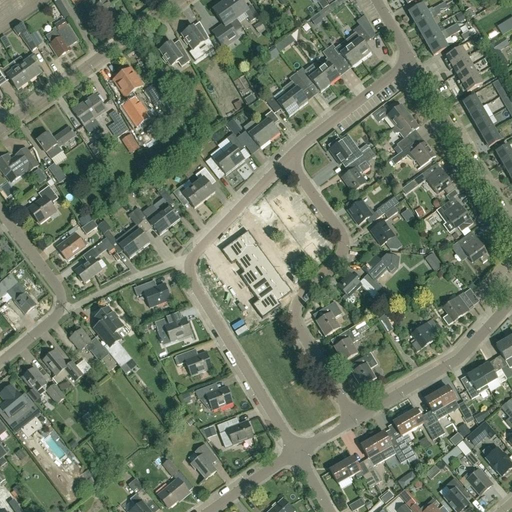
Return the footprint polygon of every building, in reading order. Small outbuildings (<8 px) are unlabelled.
[(103,23),(116,15),(108,0),(106,1),(105,0),(71,0),(76,6),(82,2),(89,12),(94,9),(103,23)] [(251,22),(259,16),(251,5),(246,9),(240,0),(229,0),(226,3),(237,19),(245,13),(251,22)] [(324,0),(322,0),(318,3),(322,8),(327,4),(324,0)] [(213,33),(215,36),(224,48),(231,44),(239,37),(230,24),(237,19),(226,3),(214,11),(224,25),(213,33)] [(409,13),(415,24),(447,6),(445,3),(433,9),(432,8),(427,11),(424,5),(409,13)] [(415,24),(421,35),(436,27),(432,20),(437,18),(437,17),(449,10),(447,6),(415,24)] [(60,57),(68,52),(70,51),(69,48),(78,42),(68,27),(67,27),(63,21),(55,26),(59,32),(57,33),(60,38),(49,45),(58,59),(60,57)] [(260,35),(266,30),(261,22),(254,27),(260,35)] [(32,53),(37,48),(23,24),(13,30),(18,37),(20,36),(32,53)] [(421,35),(427,46),(442,38),(459,28),(457,24),(445,31),(440,34),(436,27),(421,35)] [(196,32),(193,28),(192,26),(186,31),(187,32),(182,36),(185,40),(183,41),(187,46),(188,45),(193,51),(197,48),(198,50),(210,41),(203,29),(198,32),(196,32)] [(361,62),(371,54),(364,45),(370,40),(359,26),(353,32),(355,34),(346,42),(361,62)] [(444,41),(449,38),(461,31),(459,28),(442,38),(427,46),(434,57),(448,48),(444,41)] [(468,32),(461,36),(464,41),(471,37),(468,32)] [(8,52),(12,50),(5,37),(0,40),(8,52)] [(351,69),(361,62),(346,42),(335,50),(332,47),(327,50),(338,65),(344,60),(351,69)] [(178,53),(172,45),(170,43),(166,46),(165,45),(160,48),(161,50),(159,51),(163,57),(162,58),(165,63),(167,62),(170,66),(175,63),(177,63),(181,68),(190,61),(183,50),(178,53)] [(486,50),(501,71),(509,65),(500,52),(494,44),(486,50)] [(478,76),(481,74),(480,72),(477,74),(468,59),(472,57),(471,56),(467,58),(462,49),(447,57),(448,60),(445,61),(451,72),(454,70),(460,81),(457,83),(463,93),(466,91),(467,93),(483,85),(478,76)] [(332,70),(338,65),(327,50),(323,54),(327,59),(325,61),(327,64),(318,71),(330,87),(339,79),(332,70)] [(40,75),(31,63),(37,59),(34,54),(28,58),(29,60),(24,64),(20,58),(14,63),(18,68),(29,83),(40,75)] [(14,63),(14,62),(8,66),(3,70),(2,69),(0,69),(0,74),(2,74),(5,78),(7,77),(10,80),(18,91),(29,83),(18,68),(14,63)] [(302,69),(295,74),(307,90),(313,85),(320,94),(330,87),(318,71),(309,79),(302,69)] [(130,70),(114,81),(128,102),(125,104),(126,106),(121,109),(127,118),(132,115),(134,117),(144,110),(136,98),(133,93),(142,87),(130,70)] [(291,83),(283,90),(298,111),(308,104),(301,94),(307,90),(295,74),(289,80),(291,83)] [(503,91),(498,81),(492,85),(498,94),(503,91)] [(148,94),(156,106),(162,102),(165,106),(168,104),(157,88),(148,94)] [(270,93),(267,96),(269,97),(265,100),(276,114),(282,109),(289,118),(298,111),(283,90),(273,98),(270,93)] [(259,101),(263,98),(257,91),(255,93),(259,101)] [(89,134),(99,127),(95,120),(106,112),(95,96),(73,111),(89,134)] [(255,101),(251,96),(245,100),(249,106),(255,101)] [(481,108),(475,97),(475,96),(463,103),(469,114),(481,108)] [(511,105),(507,97),(502,101),(506,108),(511,105)] [(384,109),(374,117),(379,123),(387,117),(395,128),(409,118),(400,106),(388,115),(384,109)] [(469,114),(476,126),(488,119),(481,108),(469,114)] [(116,139),(128,131),(115,111),(109,116),(114,124),(108,128),(116,139)] [(270,143),(279,135),(272,126),(278,121),(272,112),(265,118),(268,121),(258,128),(270,143)] [(396,145),(401,152),(411,145),(406,138),(418,129),(409,118),(395,128),(392,131),(395,135),(398,135),(399,134),(404,140),(396,145)] [(476,126),(482,137),(494,130),(488,119),(476,126)] [(253,141),(260,150),(270,143),(258,128),(253,121),(244,128),(247,132),(237,139),(244,148),(247,145),(253,141)] [(51,160),(61,153),(59,148),(75,137),(69,129),(52,140),(48,134),(37,141),(46,154),(47,153),(51,160)] [(500,141),(501,141),(504,139),(501,134),(498,136),(494,130),(482,137),(488,148),(500,141)] [(233,147),(224,154),(235,169),(245,162),(238,153),(244,148),(237,139),(233,134),(227,139),(233,147)] [(346,160),(348,159),(352,156),(356,153),(358,151),(351,142),(346,146),(342,141),(328,151),(339,166),(341,164),(346,160)] [(420,168),(434,157),(424,143),(415,150),(411,145),(401,152),(391,160),(395,166),(406,157),(411,161),(413,160),(420,168)] [(356,153),(359,158),(369,151),(365,146),(358,151),(356,153)] [(496,153),(502,164),(511,158),(511,153),(508,146),(496,153)] [(0,160),(0,170),(5,177),(10,184),(27,173),(28,174),(38,167),(25,149),(15,156),(16,158),(12,161),(8,155),(0,160)] [(375,158),(369,151),(359,158),(349,166),(353,171),(341,180),(351,193),(365,183),(358,174),(360,172),(362,175),(369,169),(366,164),(375,158)] [(55,159),(60,166),(70,159),(66,152),(55,159)] [(205,163),(212,172),(218,168),(225,177),(235,169),(224,154),(214,162),(212,158),(205,163)] [(511,158),(502,164),(509,175),(511,173),(511,158)] [(55,164),(48,169),(59,184),(67,179),(57,165),(56,163),(55,164)] [(454,189),(436,164),(413,181),(418,187),(425,181),(436,195),(443,189),(447,195),(454,189)] [(205,202),(215,194),(206,184),(212,179),(204,169),(195,176),(200,182),(193,187),(205,202)] [(50,205),(58,199),(49,187),(39,195),(42,200),(28,210),(39,225),(56,213),(50,205)] [(205,202),(193,187),(186,192),(182,187),(173,194),(181,204),(186,200),(194,210),(205,202)] [(166,203),(156,211),(170,229),(180,221),(170,208),(174,204),(163,190),(159,193),(166,203)] [(457,226),(465,237),(471,233),(467,228),(472,224),(453,199),(436,211),(446,225),(449,223),(454,229),(457,226)] [(370,225),(384,215),(394,207),(390,202),(374,214),(369,208),(367,210),(361,202),(347,212),(358,226),(367,220),(370,225)] [(398,213),(394,207),(384,215),(387,220),(398,213)] [(419,218),(425,214),(422,208),(415,211),(419,218)] [(138,209),(133,213),(141,223),(146,219),(138,209)] [(402,214),(408,223),(414,219),(408,210),(402,214)] [(160,237),(170,229),(156,211),(146,219),(149,223),(160,237)] [(128,216),(136,226),(137,227),(141,223),(133,213),(128,216)] [(82,229),(86,236),(98,228),(93,221),(82,229)] [(381,247),(385,244),(390,250),(397,251),(402,247),(384,222),(370,232),(381,247)] [(150,244),(137,227),(136,226),(126,234),(140,252),(150,244)] [(109,232),(104,236),(106,239),(111,246),(116,242),(109,232)] [(235,261),(257,246),(258,245),(248,232),(226,248),(235,261)] [(490,258),(471,233),(465,237),(456,243),(471,263),(478,259),(482,264),(490,258)] [(126,234),(116,242),(119,246),(130,259),(140,252),(126,234)] [(72,257),(84,249),(87,246),(83,242),(80,244),(75,236),(58,249),(68,263),(73,259),(72,257)] [(114,249),(111,246),(106,239),(101,242),(102,244),(94,250),(98,256),(107,250),(109,253),(114,249)] [(245,274),(266,259),(257,246),(235,261),(245,274)] [(375,258),(362,270),(374,282),(386,270),(391,274),(396,269),(397,258),(385,257),(380,263),(375,258)] [(84,284),(102,271),(93,259),(75,272),(79,277),(78,278),(79,280),(80,282),(81,283),(83,282),(84,284)] [(254,287),(275,271),(266,259),(245,274),(254,287)] [(450,273),(445,268),(440,272),(445,277),(450,273)] [(254,287),(263,299),(284,284),(275,271),(254,287)] [(208,281),(215,277),(212,273),(204,278),(206,282),(208,281)] [(370,287),(363,280),(358,284),(349,274),(336,287),(345,296),(342,299),(348,304),(352,304),(354,302),(355,298),(352,295),(361,286),(373,298),(377,294),(373,290),(370,287)] [(0,299),(18,284),(10,275),(0,283),(0,299)] [(374,282),(370,287),(373,290),(377,294),(381,298),(390,307),(394,302),(374,282)] [(170,301),(167,294),(169,293),(167,287),(165,287),(164,285),(152,290),(150,283),(133,289),(137,298),(143,295),(149,309),(170,301)] [(284,284),(263,299),(253,306),(262,319),(281,306),(278,302),(292,292),(285,283),(284,284)] [(26,293),(25,294),(19,287),(13,292),(19,299),(14,303),(24,315),(36,305),(26,293)] [(463,294),(443,309),(448,315),(443,319),(448,327),(474,308),(463,294)] [(383,313),(385,315),(391,309),(392,309),(390,307),(381,298),(377,302),(384,309),(383,313)] [(231,303),(229,300),(222,304),(220,305),(222,308),(224,307),(231,303)] [(339,329),(333,320),(341,315),(334,304),(315,315),(318,320),(315,323),(324,338),(339,329)] [(94,330),(109,349),(120,340),(115,334),(123,328),(117,320),(118,319),(114,314),(112,315),(108,309),(106,311),(104,310),(99,314),(99,316),(95,319),(100,325),(94,330)] [(239,317),(237,313),(230,317),(228,318),(231,322),(232,321),(239,317)] [(179,314),(171,318),(154,324),(155,327),(157,331),(158,332),(165,330),(170,343),(191,336),(185,320),(182,321),(179,314)] [(386,335),(394,331),(386,315),(378,321),(386,335)] [(432,320),(419,330),(417,327),(410,332),(412,335),(416,342),(411,346),(417,353),(443,335),(432,320)] [(354,336),(367,328),(362,323),(338,337),(342,343),(334,348),(343,363),(357,355),(351,345),(359,341),(359,340),(357,341),(354,336)] [(99,363),(108,356),(95,339),(92,342),(82,330),(70,340),(80,352),(86,347),(99,363)] [(509,369),(511,367),(511,352),(505,340),(494,347),(500,356),(494,359),(500,370),(507,366),(509,369)] [(56,377),(64,370),(75,383),(82,377),(72,364),(67,368),(55,352),(44,362),(56,377)] [(190,378),(212,370),(206,354),(194,359),(192,352),(175,358),(178,366),(185,364),(190,378)] [(369,370),(377,366),(369,354),(355,362),(359,369),(352,373),(361,389),(375,380),(369,370)] [(104,362),(107,367),(113,364),(115,368),(119,366),(115,357),(104,362)] [(88,361),(81,367),(88,376),(95,371),(88,361)] [(131,361),(123,363),(128,377),(136,374),(131,361)] [(493,374),(488,365),(487,364),(477,371),(486,387),(497,380),(499,384),(506,380),(500,370),(493,374)] [(58,405),(65,399),(55,386),(50,390),(46,385),(47,385),(34,370),(23,379),(33,391),(28,394),(35,403),(40,398),(36,393),(43,387),(58,405)] [(465,390),(471,400),(479,396),(478,395),(488,390),(486,387),(477,371),(466,377),(470,383),(468,385),(470,388),(465,390)] [(29,401),(25,395),(21,398),(11,386),(0,395),(0,396),(9,408),(16,403),(21,408),(29,401)] [(211,412),(233,404),(227,388),(215,393),(213,386),(196,393),(199,401),(206,398),(211,412)] [(435,394),(448,416),(459,409),(466,422),(472,418),(463,403),(457,407),(447,388),(435,394)] [(431,426),(438,438),(445,434),(438,422),(448,416),(435,394),(424,400),(431,412),(425,415),(431,426)] [(502,407),(510,418),(506,422),(511,429),(511,412),(505,404),(502,407)] [(412,431),(423,425),(433,441),(438,438),(431,426),(425,415),(419,419),(414,411),(403,417),(412,431)] [(89,413),(82,418),(89,428),(96,423),(89,413)] [(484,421),(480,414),(474,418),(478,424),(484,421)] [(407,434),(412,431),(403,417),(393,423),(400,436),(394,440),(396,443),(406,461),(407,461),(408,464),(415,460),(407,446),(411,444),(412,441),(407,434)] [(231,447),(253,439),(247,423),(235,427),(233,420),(217,427),(220,435),(226,432),(231,447)] [(485,423),(467,439),(475,447),(487,436),(491,440),(495,435),(485,423)] [(383,461),(395,455),(401,464),(406,461),(396,443),(391,446),(383,433),(371,440),(383,461)] [(68,446),(73,451),(79,446),(74,440),(68,446)] [(361,446),(373,467),(383,461),(371,440),(361,446)] [(199,458),(192,464),(190,466),(194,471),(196,469),(205,481),(215,472),(211,466),(217,461),(204,446),(195,453),(199,458)] [(490,465),(496,473),(497,473),(501,478),(511,468),(511,465),(509,462),(502,454),(502,455),(498,449),(486,460),(490,465)] [(471,453),(466,457),(474,467),(480,463),(471,453)] [(179,473),(169,461),(164,454),(158,460),(173,478),(179,473)] [(375,486),(362,463),(357,466),(352,458),(340,465),(349,479),(355,476),(357,479),(360,479),(363,477),(370,489),(375,486)] [(362,463),(375,486),(382,482),(375,470),(369,473),(363,462),(362,463)] [(330,471),(338,485),(349,479),(340,465),(330,471)] [(420,477),(411,467),(400,478),(409,487),(420,477)] [(467,481),(463,485),(467,490),(471,486),(480,496),(492,486),(479,471),(473,476),(470,472),(464,478),(467,481)] [(467,507),(469,506),(459,495),(464,490),(455,479),(446,487),(451,493),(444,499),(455,511),(461,511),(462,511),(464,511),(469,508),(467,507)] [(128,486),(135,495),(130,500),(136,507),(130,511),(149,511),(144,506),(150,501),(142,490),(143,489),(135,480),(128,486)] [(182,500),(189,494),(177,480),(157,497),(168,510),(181,499),(182,500)] [(423,492),(429,487),(423,480),(417,485),(423,492)] [(417,503),(407,490),(399,496),(410,509),(412,511),(422,511),(416,504),(417,503)] [(384,505),(393,497),(388,492),(380,499),(384,505)] [(347,505),(348,507),(351,511),(353,511),(364,506),(361,500),(357,502),(356,499),(347,505)] [(292,511),(282,500),(268,511),(292,511)] [(424,511),(439,511),(436,508),(438,506),(433,501),(431,503),(432,505),(424,511)]
